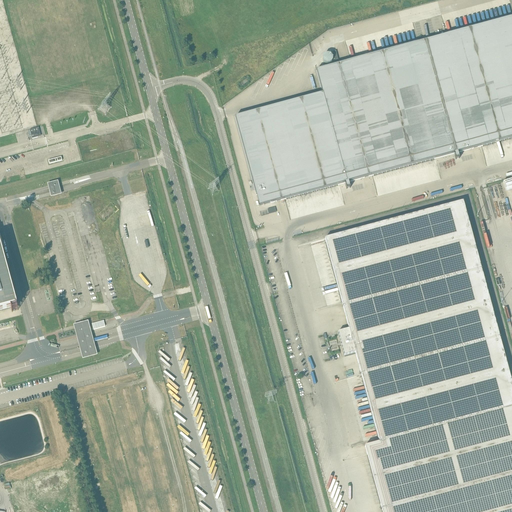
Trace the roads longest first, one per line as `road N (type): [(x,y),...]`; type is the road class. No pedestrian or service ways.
road 1 (unclassified): [(263,511),(125,0)]
road 2 (unknown): [(281,228),(331,416),(343,511)]
